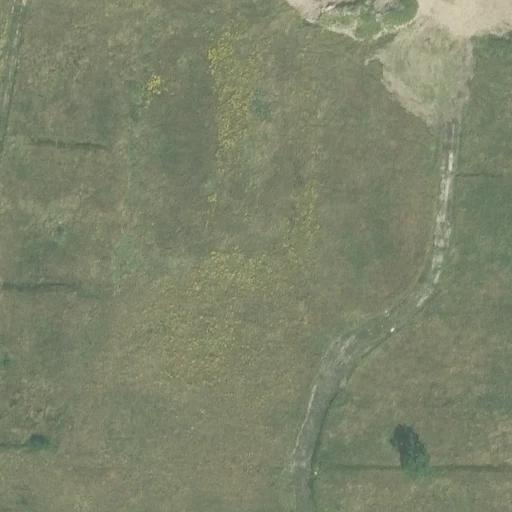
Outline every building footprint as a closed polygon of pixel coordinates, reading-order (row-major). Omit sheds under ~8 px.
[(373,0),(342,0),(342,11),(373,11),(373,0)] [(412,0),(413,9),(452,7),(451,0),(412,0)] [(0,18),(12,20),(13,7),(0,5),(0,18)] [(380,40),(380,20),(349,20),(349,40),(380,40)] [(114,78),(121,32),(106,30),(100,76),(114,78)] [(418,94),(441,95),(442,66),(408,65),(408,84),(418,84),(418,94)] [(24,98),(22,113),(43,116),(45,100),(24,98)] [(371,119),(371,106),(339,105),(339,119),(371,119)] [(407,124),(417,125),(416,134),(435,135),(436,107),(408,106),(407,124)] [(47,127),(46,115),(22,117),(23,129),(47,127)] [(103,144),(134,145),(134,131),(103,131),(103,144)] [(499,139),(482,139),(481,153),(471,153),(471,170),(511,170),(511,156),(499,156),(499,139)] [(90,168),(91,152),(61,152),(61,168),(90,168)] [(334,164),(367,165),(367,152),(335,152),(334,164)] [(129,204),(131,157),(118,156),(115,203),(129,204)] [(26,157),(21,177),(38,181),(43,161),(26,157)] [(336,206),(359,206),(360,177),(336,177),(336,206)] [(495,220),(503,191),(478,184),(470,213),(495,220)] [(402,227),(403,252),(413,251),(414,264),(428,263),(426,226),(402,227)] [(13,237),(12,266),(33,267),(34,238),(13,237)] [(51,248),(52,283),(76,282),(74,247),(51,248)] [(114,254),(99,250),(98,255),(80,251),(73,282),(106,290),(114,254)] [(471,297),(478,261),(456,257),(448,292),(471,297)] [(353,267),(335,270),(337,281),(355,278),(353,267)] [(506,288),(500,287),(498,302),(511,304),(511,276),(508,276),(506,288)] [(336,292),(349,315),(371,302),(358,279),(336,292)] [(53,333),(55,324),(61,325),(68,295),(45,290),(36,330),(53,333)] [(465,341),(475,339),(471,321),(460,324),(465,341)] [(399,365),(403,375),(424,367),(419,355),(423,353),(418,338),(358,361),(364,378),(399,365)] [(434,365),(445,365),(444,348),(433,349),(434,365)] [(71,351),(70,365),(105,369),(106,355),(71,351)] [(172,386),(171,420),(192,420),(193,386),(172,386)] [(120,459),(157,461),(159,433),(160,433),(162,398),(123,396),(122,425),(120,459)] [(91,401),(61,398),(58,435),(87,438),(91,401)] [(351,419),(352,448),(365,447),(364,419),(351,419)] [(421,450),(451,450),(451,423),(421,423),(421,450)] [(511,423),(487,425),(489,467),(511,465),(511,423)] [(359,491),(380,489),(379,478),(358,480),(359,491)] [(337,479),(337,502),(353,502),(353,479),(337,479)] [(384,511),(400,511),(401,479),(385,479),(384,511)] [(48,487),(19,486),(19,507),(48,508),(48,487)] [(209,511),(212,489),(183,486),(180,511),(209,511)] [(153,489),(152,511),(166,511),(167,490),(153,489)] [(109,495),(109,511),(122,511),(122,494),(109,495)]
